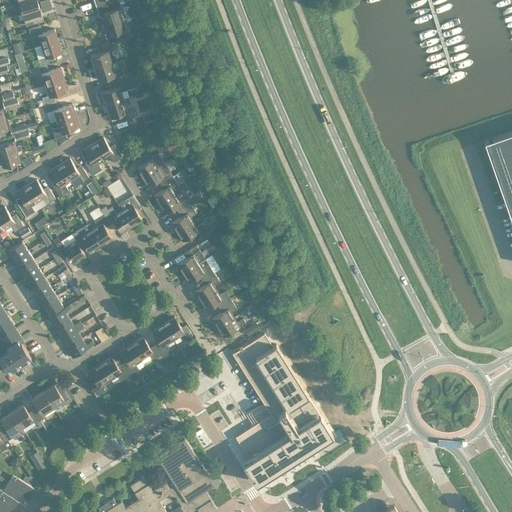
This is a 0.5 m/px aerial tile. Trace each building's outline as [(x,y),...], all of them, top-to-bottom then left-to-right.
[(17,0),(21,12),(38,6),(35,0),(17,0)] [(118,0),(111,0),(108,1),(95,5),(98,15),(101,16),(103,16),(105,22),(123,16),(118,0)] [(42,18),(38,6),(21,12),(16,14),(18,19),(23,17),(25,24),(42,18)] [(106,41),(112,40),(129,34),(123,16),(105,22),(107,28),(105,29),(103,32),(106,41)] [(40,44),(57,38),(53,27),(41,31),(38,24),(27,28),(31,40),(38,38),(40,44)] [(33,46),(39,64),(42,63),(50,61),(48,53),(60,49),(57,38),(40,44),(33,46)] [(112,40),(106,41),(100,44),(102,50),(89,54),(93,66),(110,61),(106,49),(114,46),(112,40)] [(112,68),(110,61),(93,66),(97,79),(110,74),(112,80),(124,77),(120,65),(112,68)] [(42,63),(39,64),(31,67),(33,74),(40,72),(44,83),(63,77),(59,66),(45,70),(42,63)] [(40,96),(43,103),(54,100),(52,93),(66,88),(63,77),(44,83),(47,94),(40,96)] [(126,83),(124,77),(112,80),(114,86),(101,90),(105,103),(122,97),(118,85),(126,83)] [(23,86),(16,89),(18,95),(25,92),(23,86)] [(3,99),(13,96),(11,91),(1,94),(3,99)] [(2,101),(4,107),(17,103),(15,97),(2,101)] [(126,110),(122,97),(105,103),(109,115),(122,111),(124,117),(135,113),(133,107),(126,110)] [(56,107),(54,100),(43,103),(45,111),(52,108),(55,119),(74,113),(71,102),(56,107)] [(78,124),(74,113),(55,119),(57,125),(50,127),(54,140),(66,136),(63,129),(78,124)] [(3,118),(0,118),(0,130),(9,128),(6,117),(3,118)] [(11,133),(24,129),(23,123),(9,127),(11,133)] [(14,139),(28,135),(26,129),(13,133),(14,139)] [(511,129),(483,140),(511,223),(511,129)] [(162,141),(166,146),(172,142),(174,145),(180,142),(174,133),(162,141)] [(92,142),(102,158),(108,154),(112,160),(120,155),(114,145),(109,148),(102,135),(92,142)] [(0,142),(0,154),(15,150),(20,148),(19,144),(14,145),(12,139),(0,142)] [(102,158),(92,142),(82,148),(90,160),(85,163),(91,173),(100,168),(96,162),(102,158)] [(43,148),(41,143),(32,146),(34,151),(43,148)] [(462,154),(463,158),(466,158),(466,162),(473,161),(470,145),(464,146),(463,143),(454,144),(456,155),(462,154)] [(15,150),(0,154),(0,161),(1,166),(18,161),(15,150)] [(141,175),(157,165),(154,160),(160,156),(157,152),(151,156),(135,166),(141,175)] [(68,156),(58,163),(69,179),(75,175),(78,181),(87,176),(81,166),(76,169),(68,156)] [(63,183),(69,179),(58,163),(49,169),(56,181),(52,184),(58,194),(67,189),(63,183)] [(160,182),(172,175),(166,166),(160,170),(157,165),(141,175),(146,184),(157,178),(160,182)] [(172,175),(160,182),(163,187),(152,194),(158,203),(174,192),(180,189),(172,175)] [(35,200),(41,196),(45,202),(54,197),(48,187),(43,190),(35,178),(25,184),(35,200)] [(35,200),(25,184),(15,190),(20,198),(15,201),(17,203),(18,205),(24,215),(33,210),(30,204),(35,200)] [(158,203),(164,212),(174,205),(177,210),(189,202),(180,189),(174,192),(158,203)] [(116,203),(120,209),(130,224),(140,217),(133,207),(138,204),(131,193),(116,203)] [(91,201),(81,206),(84,212),(94,208),(91,201)] [(192,220),(189,215),(195,211),(189,202),(177,210),(180,214),(170,221),(175,230),(192,220)] [(0,206),(0,221),(4,227),(9,224),(13,230),(22,224),(16,214),(11,217),(3,205),(0,206)] [(99,208),(101,212),(102,212),(108,223),(113,220),(120,230),(130,224),(120,209),(115,212),(111,205),(106,208),(104,205),(99,208)] [(102,212),(101,212),(92,218),(96,224),(90,228),(99,243),(110,236),(103,226),(108,223),(102,212)] [(192,220),(175,230),(181,239),(192,233),(195,237),(206,230),(201,221),(195,225),(192,220)] [(99,243),(90,228),(79,235),(75,229),(70,232),(77,242),(82,240),(88,250),(99,243)] [(77,242),(70,232),(59,239),(57,235),(52,238),(61,253),(66,250),(73,260),(84,253),(77,242)] [(8,251),(12,257),(26,248),(20,239),(4,249),(6,252),(8,251)] [(183,251),(186,255),(175,262),(181,271),(204,257),(195,243),(183,251)] [(26,248),(12,257),(16,264),(14,265),(15,268),(32,257),(26,248)] [(32,257),(15,268),(17,271),(20,269),(24,275),(38,266),(32,257)] [(181,271),(187,280),(200,272),(203,277),(212,271),(204,257),(181,271)] [(38,266),(24,275),(28,282),(25,284),(27,286),(44,276),(38,266)] [(199,299),(215,288),(212,283),(218,280),(212,271),(203,277),(206,281),(193,290),(199,299)] [(44,276),(27,286),(29,289),(31,287),(35,294),(49,285),(44,276)] [(37,302),(39,304),(55,294),(49,285),(35,294),(40,300),(37,302)] [(199,299),(204,308),(217,299),(220,304),(230,298),(224,289),(218,293),(215,288),(199,299)] [(55,294),(39,304),(40,307),(43,305),(47,312),(61,303),(55,294)] [(216,326),(232,316),(229,311),(235,307),(230,298),(220,304),(223,309),(210,317),(216,326)] [(46,317),(53,327),(68,317),(73,314),(69,307),(70,307),(68,303),(62,307),(46,317)] [(162,322),(171,338),(178,333),(182,339),(191,334),(184,323),(180,326),(173,315),(162,322)] [(235,321),(232,316),(216,326),(222,335),(238,325),(244,321),(241,317),(235,321)] [(0,334),(14,326),(8,317),(0,321),(0,334)] [(68,317),(53,327),(59,337),(80,323),(78,320),(72,324),(68,317)] [(153,343),(160,354),(169,348),(165,342),(171,338),(162,322),(151,329),(158,340),(153,343)] [(80,323),(59,337),(65,346),(80,336),(76,330),(82,326),(80,323)] [(0,338),(2,343),(0,344),(0,348),(4,346),(5,345),(18,338),(20,336),(14,326),(0,334),(0,338)] [(231,351),(231,353),(263,402),(269,412),(234,434),(247,456),(241,460),(254,480),(260,476),(331,432),(298,379),(274,341),(271,343),(263,331),(231,351)] [(86,333),(80,336),(65,346),(71,356),(87,346),(93,342),(91,339),(85,343),(82,338),(87,334),(86,333)] [(141,335),(130,342),(140,357),(147,353),(150,359),(160,354),(153,343),(148,346),(141,335)] [(29,356),(18,338),(5,345),(7,349),(0,353),(0,361),(5,368),(6,371),(29,356)] [(130,342),(120,349),(126,360),(122,363),(128,373),(134,370),(138,367),(134,361),(140,357),(130,342)] [(110,355),(99,362),(109,377),(115,373),(119,379),(123,377),(128,373),(122,363),(117,366),(110,355)] [(99,362),(88,369),(92,376),(86,380),(96,395),(106,388),(102,382),(109,377),(99,362)] [(42,390),(51,405),(58,401),(60,405),(69,399),(63,388),(58,391),(53,383),(42,390)] [(36,405),(31,408),(38,419),(43,416),(41,412),(51,405),(42,390),(31,397),(36,405)] [(109,402),(103,406),(106,410),(112,406),(109,402)] [(21,403),(10,410),(20,425),(31,418),(33,422),(38,419),(31,408),(27,411),(21,403)] [(10,410),(0,416),(0,428),(7,439),(11,436),(13,438),(24,430),(20,425),(10,410)] [(73,431),(89,422),(85,414),(69,423),(73,431)] [(0,428),(0,449),(10,443),(7,439),(0,428)] [(187,511),(195,507),(198,511),(207,511),(215,507),(204,489),(213,483),(215,487),(219,479),(205,470),(183,435),(155,452),(166,470),(160,473),(164,479),(151,488),(143,474),(128,483),(137,497),(124,505),(120,499),(115,502),(112,496),(96,506),(100,511),(99,511),(187,511)] [(39,466),(43,463),(35,450),(29,454),(37,467),(39,466)] [(17,499),(17,500),(23,503),(23,504),(30,494),(29,494),(32,487),(36,489),(36,488),(11,472),(1,488),(1,489),(17,499)] [(11,511),(8,510),(14,505),(17,500),(17,499),(1,489),(1,488),(0,487),(0,511),(9,511),(10,511),(9,511),(11,511)]
